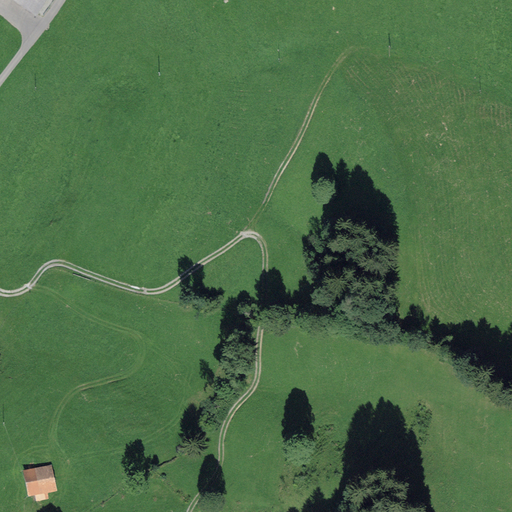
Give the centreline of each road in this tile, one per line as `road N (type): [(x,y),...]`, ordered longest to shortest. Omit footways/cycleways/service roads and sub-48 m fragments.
road 1 (track): [(190,511),(215,480),(231,417),(258,382),(258,237),(240,238),(163,291),(53,264),(17,295),(0,292)]
road 2 (track): [(60,444),(60,408),(74,394),(142,374),(152,356),(146,345),(31,287)]
